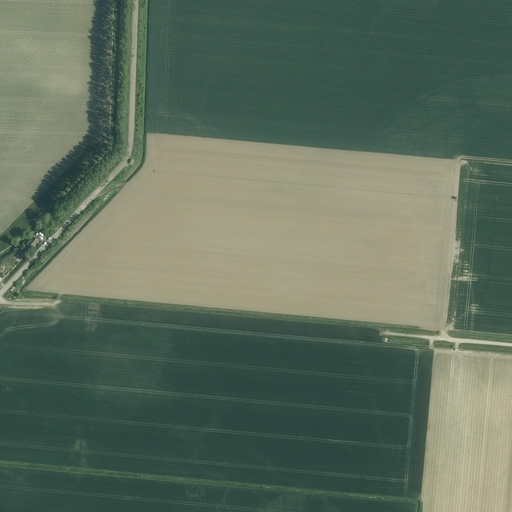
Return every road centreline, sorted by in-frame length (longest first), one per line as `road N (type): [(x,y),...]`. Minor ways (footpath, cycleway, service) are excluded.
road 1 (unclassified): [(0,294),(125,160),(136,0)]
road 2 (unclassified): [(511,346),(367,333)]
